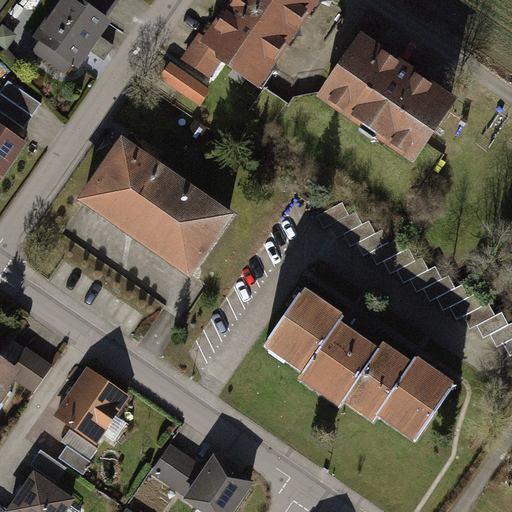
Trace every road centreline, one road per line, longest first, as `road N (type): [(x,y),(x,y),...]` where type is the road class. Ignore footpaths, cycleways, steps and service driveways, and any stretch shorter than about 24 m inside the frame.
road 1 (residential): [(307,484),(0,277)]
road 2 (residential): [(0,243),(170,0)]
road 3 (residential): [(511,95),(372,0)]
